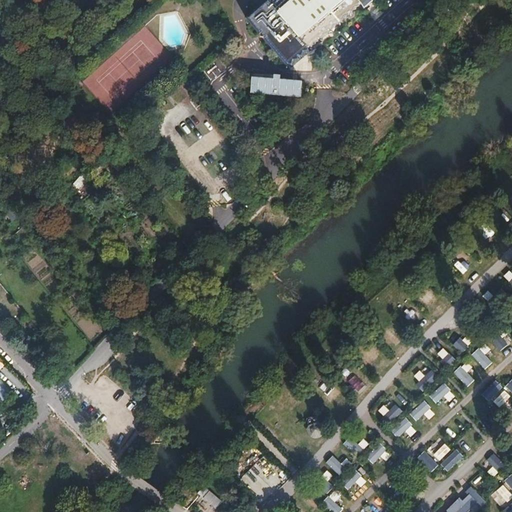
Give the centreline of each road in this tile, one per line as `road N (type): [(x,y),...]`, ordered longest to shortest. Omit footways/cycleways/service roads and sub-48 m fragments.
road 1 (unclassified): [(452,0),(257,185),(52,400)]
road 2 (residential): [(174,507),(115,466),(52,400)]
